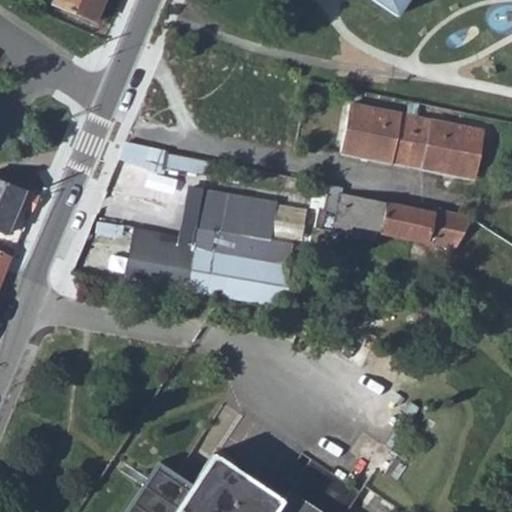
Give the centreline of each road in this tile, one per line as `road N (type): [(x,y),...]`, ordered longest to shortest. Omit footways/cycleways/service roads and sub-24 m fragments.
road 1 (residential): [(0,374),(110,104)]
road 2 (unknown): [(29,308),(230,346),(301,391)]
